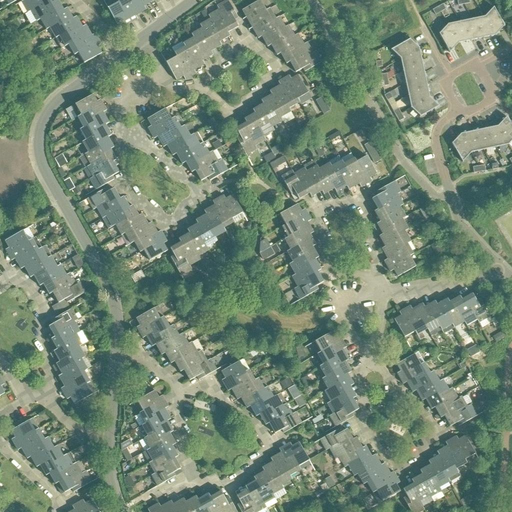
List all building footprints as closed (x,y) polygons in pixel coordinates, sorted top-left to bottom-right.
[(27,14),(31,12),(31,11),(42,5),(38,0),(25,0),(21,3),(27,14)] [(37,22),(40,20),(51,14),(47,7),(54,3),(54,2),(52,0),(38,0),(42,5),(31,11),(31,12),(37,22)] [(118,3),(116,0),(114,0),(105,5),(117,27),(135,17),(131,10),(124,14),(118,3)] [(130,0),(116,0),(118,3),(124,14),(131,10),(135,17),(146,11),(144,7),(140,0),(133,4),(130,0)] [(46,30),(50,28),(49,28),(60,22),(56,15),(63,11),(57,1),(54,2),(54,3),(47,7),(51,14),(40,20),(46,30)] [(217,7),(218,10),(219,10),(225,21),(232,17),(234,21),(238,19),(227,1),(217,7)] [(290,63),(295,73),(303,69),(304,73),(322,63),(316,52),(313,54),(307,43),(303,45),(297,35),(294,37),(288,26),(284,28),(278,18),(275,20),(269,9),(266,11),(260,1),(242,11),(250,25),(252,29),(258,39),(261,37),(267,48),(271,46),(277,56),(280,54),(286,65),(290,63)] [(446,10),(443,5),(437,7),(440,13),(446,10)] [(437,7),(432,10),(435,16),(440,13),(437,7)] [(484,17),(495,36),(499,33),(498,32),(503,27),(503,28),(504,27),(493,8),(492,8),(493,8),(485,17),(484,17)] [(50,28),(56,39),(59,37),(70,31),(66,24),(73,20),(73,19),(67,9),(63,11),(56,15),(60,22),(49,28),(50,28)] [(208,16),(210,20),(216,31),(223,27),(227,34),(228,34),(238,28),(234,21),(232,17),(225,21),(219,10),(218,10),(208,16)] [(61,49),(68,45),(79,39),(75,32),(82,28),(76,17),(73,19),(73,20),(66,24),(70,31),(59,37),(56,39),(61,49)] [(472,19),(483,39),(490,37),(491,38),(494,36),(495,36),(484,17),(472,20),(472,19)] [(483,39),(472,19),(471,20),(472,20),(460,22),(459,22),(471,42),(471,41),(477,40),(478,41),(482,39),(483,39)] [(200,26),(201,29),(202,29),(208,40),(215,36),(219,43),(230,37),(228,34),(227,34),(223,27),(216,31),(210,20),(200,26)] [(448,25),(447,25),(458,44),(459,44),(458,44),(465,42),(466,44),(470,41),(470,42),(471,42),(459,22),(459,23),(448,25)] [(6,25),(0,29),(0,33),(1,36),(10,31),(6,25)] [(447,25),(439,34),(438,34),(449,53),(450,53),(454,50),(453,49),(458,44),(458,45),(458,44),(447,25)] [(74,56),(78,54),(88,48),(85,41),(92,37),(85,26),(82,28),(75,32),(79,39),(68,45),(74,56)] [(191,35),(193,39),(193,38),(199,49),(206,45),(210,53),(211,52),(221,46),(219,43),(215,36),(208,40),(202,29),(201,29),(191,35)] [(78,54),(84,64),(102,54),(92,37),(85,41),(88,48),(78,54)] [(183,44),(185,48),(191,59),(198,55),(202,62),(213,56),(211,52),(210,53),(206,45),(199,49),(193,38),(193,39),(183,44)] [(399,60),(419,49),(419,48),(418,48),(416,44),(415,45),(410,41),(410,40),(390,51),(391,51),(400,59),(399,59),(399,60)] [(174,54),(176,57),(183,68),(190,64),(194,71),(204,65),(202,62),(198,55),(191,59),(185,48),(174,54)] [(419,49),(399,60),(400,60),(402,71),(402,72),(422,61),(422,60),(421,61),(420,54),(421,53),(419,49)] [(176,57),(166,63),(176,81),(194,71),(190,64),(183,68),(176,57)] [(424,73),(422,66),(424,65),(421,62),(422,61),(402,72),(403,72),(405,83),(404,84),(405,84),(424,73)] [(407,97),(427,85),(426,85),(425,79),(426,78),(424,74),(425,73),(424,73),(405,84),(405,85),(405,84),(408,96),(407,96),(407,97)] [(297,76),(280,86),(284,93),(291,89),(297,100),(308,94),(297,76)] [(429,98),(428,91),(429,90),(427,86),(427,85),(407,97),(408,97),(410,108),(410,109),(430,98),(429,97),(429,98)] [(269,92),(271,96),(275,102),(282,98),(289,109),(299,103),(297,100),(291,89),(284,93),(280,86),(269,92)] [(389,93),(384,96),(387,101),(392,98),(389,93)] [(71,107),(77,118),(81,116),(92,110),(96,117),(103,113),(100,109),(96,102),(93,95),(71,107)] [(261,102),(263,105),(267,112),(274,108),(280,119),(291,113),(289,109),(282,98),(275,102),(271,96),(261,102)] [(435,103),(429,98),(430,98),(410,109),(411,109),(419,117),(419,118),(439,107),(438,106),(436,102),(435,103)] [(252,111),(254,114),(258,121),(265,117),(272,128),(282,122),(280,119),(274,108),(267,112),(263,105),(252,111)] [(327,106),(320,110),(323,115),(329,112),(327,106)] [(398,109),(393,112),(396,117),(401,114),(398,109)] [(77,118),(83,128),(83,129),(94,122),(98,129),(105,125),(105,126),(109,124),(103,113),(96,117),(92,110),(81,116),(77,118)] [(147,120),(157,137),(164,133),(160,126),(171,120),(165,110),(147,120)] [(244,120),(246,124),(250,131),(257,127),(263,137),(264,137),(274,131),(272,128),(265,117),(258,121),(254,114),(244,120)] [(401,114),(396,117),(399,122),(404,119),(401,114)] [(511,127),(509,122),(506,117),(505,118),(501,120),(502,122),(497,127),(497,126),(508,146),(508,145),(511,141),(511,127)] [(163,148),(167,146),(166,146),(173,142),(170,135),(180,129),(174,118),(171,120),(160,126),(164,133),(157,137),(163,148)] [(80,130),(86,141),(97,135),(100,142),(107,138),(108,138),(111,136),(105,126),(105,125),(98,129),(94,122),(83,129),(83,128),(80,130)] [(246,124),(235,130),(239,137),(236,138),(246,156),(257,150),(255,147),(265,141),(264,137),(263,137),(257,127),(250,131),(246,124)] [(485,129),(496,149),(496,148),(507,146),(508,146),(497,126),(497,127),(485,129)] [(172,156),(176,154),(183,150),(179,143),(190,137),(184,127),(180,129),(170,135),(173,142),(166,146),(167,146),(172,156)] [(496,149),(485,129),(484,129),(484,130),(478,131),(477,130),(473,132),(473,131),(472,132),(483,151),(484,151),(495,148),(495,149),(496,149)] [(339,132),(328,138),(330,141),(340,136),(339,132)] [(483,151),(472,132),(465,134),(465,132),(461,134),(460,134),(471,154),(471,153),(483,151)] [(452,143),(451,144),(462,163),(463,163),(463,162),(471,154),(460,134),(460,135),(452,144),(452,143)] [(82,143),(88,153),(99,147),(103,154),(110,150),(113,148),(108,138),(107,138),(100,142),(97,135),(86,141),(82,143)] [(182,165),(185,163),(192,159),(188,152),(199,146),(199,145),(193,135),(190,137),(179,143),(183,150),(176,154),(182,165)] [(191,174),(195,172),(194,171),(202,167),(198,160),(209,154),(208,154),(202,143),(199,145),(199,146),(188,152),(192,159),(185,163),(191,174)] [(85,155),(90,165),(91,166),(101,160),(105,167),(112,163),(113,163),(116,161),(110,150),(103,154),(99,147),(88,153),(85,155)] [(380,161),(375,151),(369,155),(374,164),(380,161)] [(194,171),(195,172),(201,182),(208,178),(207,178),(211,176),(207,169),(218,163),(212,152),(208,154),(209,154),(198,160),(202,167),(194,171)] [(366,156),(356,162),(356,163),(362,173),(355,177),(359,184),(376,174),(366,156)] [(64,166),(59,157),(54,160),(59,169),(64,166)] [(354,159),(343,165),(349,176),(342,180),(346,187),(348,191),(359,184),(355,177),(362,173),(356,163),(356,162),(354,159)] [(83,169),(89,180),(93,178),(104,172),(108,179),(111,177),(118,173),(113,163),(112,163),(105,167),(101,160),(91,166),(90,165),(83,169)] [(341,161),(331,167),(331,168),(337,178),(330,182),(334,189),(336,193),(346,187),(342,180),(349,176),(343,165),(341,161)] [(224,173),(218,163),(207,169),(211,176),(207,178),(208,178),(209,181),(224,173)] [(329,164),(319,170),(318,170),(324,181),(317,185),(321,192),(323,195),(334,189),(330,182),(337,178),(331,168),(331,167),(329,164)] [(317,166),(306,172),(306,173),(312,183),(305,187),(309,194),(311,198),(321,192),(317,185),(324,181),(318,170),(319,170),(317,166)] [(295,193),(298,200),(309,194),(305,187),(312,183),(306,173),(306,172),(304,169),(294,175),(300,186),(293,190),(295,193)] [(291,195),(295,193),(293,190),(300,186),(294,175),(292,171),(281,177),(291,195)] [(93,178),(89,180),(96,191),(113,181),(111,177),(108,179),(104,172),(93,178)] [(376,192),(378,196),(379,196),(382,194),(386,201),(397,195),(401,193),(394,182),(376,192)] [(81,192),(78,187),(73,190),(76,195),(81,192)] [(96,209),(102,219),(106,217),(117,211),(113,204),(120,200),(119,200),(114,189),(107,193),(103,195),(107,202),(96,209)] [(93,211),(96,209),(107,202),(103,195),(107,193),(105,190),(87,200),(93,211)] [(372,200),(377,210),(378,210),(384,207),(388,214),(399,207),(403,205),(397,195),(386,201),(382,194),(379,196),(378,196),(372,200)] [(232,195),(214,206),(218,213),(226,209),(232,219),(242,213),(232,195)] [(108,230),(115,226),(126,219),(122,212),(129,208),(123,198),(119,200),(120,200),(113,204),(117,211),(106,217),(102,219),(108,230)] [(279,215),(285,226),(296,220),(300,227),(307,223),(297,205),(279,215)] [(115,226),(121,236),(125,234),(135,228),(131,221),(138,217),(132,206),(129,208),(122,212),(126,219),(115,226)] [(204,212),(206,215),(210,222),(217,218),(223,229),(234,223),(232,219),(226,209),(218,213),(214,206),(204,212)] [(380,223),(387,219),(390,226),(402,220),(405,218),(399,207),(388,214),(384,207),(378,210),(377,210),(374,212),(380,223)] [(419,210),(425,220),(428,218),(423,208),(419,210)] [(127,247),(134,243),(134,242),(145,236),(141,229),(148,225),(142,215),(138,217),(131,221),(135,228),(125,234),(121,236),(127,247)] [(195,221),(197,224),(201,231),(208,227),(215,238),(225,232),(223,229),(217,218),(210,222),(206,215),(195,221)] [(426,221),(431,230),(436,228),(430,218),(426,221)] [(379,229),(382,235),(383,235),(389,231),(393,238),(404,232),(408,230),(402,220),(390,226),(387,219),(380,223),(376,224),(379,229)] [(282,228),(288,238),(298,232),(302,239),(309,235),(309,236),(313,233),(307,223),(300,227),(296,220),(285,226),(282,228)] [(140,253),(143,251),(154,245),(150,238),(157,234),(151,223),(148,225),(141,229),(145,236),(134,242),(134,243),(140,253)] [(187,230),(189,234),(193,241),(200,237),(206,248),(206,247),(217,241),(215,238),(208,227),(201,231),(197,224),(187,230)] [(5,242),(15,259),(22,255),(18,248),(29,242),(23,231),(5,242)] [(379,237),(385,247),(385,248),(391,244),(395,251),(407,244),(407,245),(410,243),(404,232),(393,238),(389,231),(383,235),(382,235),(379,237)] [(284,240),(290,250),(290,251),(301,245),(305,252),(312,248),(315,246),(309,236),(309,235),(302,239),(298,232),(288,238),(284,240)] [(143,251),(149,262),(167,251),(159,237),(157,234),(150,238),(154,245),(143,251)] [(178,240),(180,243),(181,243),(185,250),(192,246),(198,257),(208,251),(206,247),(206,248),(200,237),(193,241),(189,234),(178,240)] [(21,270),(24,268),(31,264),(27,257),(38,251),(38,250),(41,248),(35,238),(29,242),(18,248),(22,255),(15,259),(21,270)] [(259,254),(270,248),(266,240),(260,242),(259,254)] [(438,242),(431,246),(437,256),(444,252),(438,242)] [(170,249),(174,256),(176,260),(183,256),(189,266),(200,260),(198,257),(192,246),(185,250),(181,243),(180,243),(170,249)] [(381,249),(387,260),(394,257),(398,263),(409,257),(413,255),(411,252),(414,250),(410,243),(407,245),(407,244),(395,251),(391,244),(385,248),(385,247),(381,249)] [(286,252),(292,263),(303,257),(307,264),(314,260),(315,260),(318,258),(312,248),(305,252),(301,245),(290,251),(290,250),(286,252)] [(30,278),(34,276),(33,276),(40,272),(36,265),(47,259),(51,257),(45,247),(41,248),(38,250),(38,251),(27,257),(31,264),(24,268),(30,278)] [(270,248),(259,254),(263,261),(274,255),(270,248)] [(174,256),(170,258),(180,276),(191,270),(189,266),(183,256),(176,260),(174,256)] [(39,287),(43,285),(50,281),(46,274),(57,268),(57,267),(51,257),(47,259),(36,265),(40,272),(33,276),(34,276),(39,287)] [(289,265),(295,275),(295,276),(306,269),(310,276),(317,272),(317,273),(321,271),(315,260),(314,260),(307,264),(303,257),(292,263),(289,265)] [(394,257),(387,260),(397,278),(415,268),(409,257),(398,263),(394,257)] [(49,295),(52,293),(59,289),(55,282),(66,276),(60,265),(57,267),(57,268),(46,274),(50,281),(43,285),(49,295)] [(121,273),(123,278),(131,273),(128,269),(121,273)] [(291,277),(297,288),(308,282),(312,289),(316,287),(323,283),(317,273),(317,272),(310,276),(306,269),(295,276),(295,275),(291,277)] [(130,277),(134,284),(145,278),(141,271),(130,277)] [(52,293),(58,304),(65,300),(69,298),(65,291),(76,285),(75,284),(70,274),(66,276),(55,282),(59,289),(52,293)] [(79,282),(75,284),(76,285),(65,291),(69,298),(65,300),(67,303),(85,293),(79,282)] [(297,288),(294,290),(300,301),(318,291),(316,287),(312,289),(308,282),(297,288)] [(472,295),(461,301),(465,308),(458,312),(464,323),(466,326),(476,320),(477,320),(471,310),(478,306),(475,302),(476,302),(472,295)] [(459,297),(449,303),(453,311),(446,315),(452,325),(454,329),(464,323),(458,312),(465,308),(461,301),(459,297)] [(447,300),(436,306),(440,313),(433,317),(439,328),(441,331),(443,335),(454,329),(452,325),(446,315),(453,311),(449,303),(447,300)] [(479,300),(476,302),(475,302),(478,306),(471,310),(477,320),(476,320),(478,324),(489,318),(479,300)] [(435,302),(424,308),(428,315),(421,319),(427,330),(430,337),(441,331),(439,328),(433,317),(440,313),(436,306),(435,302)] [(422,304),(411,311),(415,318),(409,322),(415,333),(414,333),(416,336),(427,330),(421,319),(428,315),(424,308),(422,304)] [(136,319),(146,337),(153,333),(149,326),(160,320),(160,319),(163,317),(157,307),(136,319)] [(53,320),(55,323),(56,324),(59,322),(63,329),(74,322),(78,321),(71,310),(53,320)] [(415,318),(411,311),(394,320),(404,339),(414,333),(415,333),(409,322),(415,318)] [(152,347),(155,345),(162,341),(158,334),(169,328),(163,317),(160,319),(160,320),(149,326),(153,333),(146,337),(152,347)] [(48,327),(54,338),(55,338),(62,334),(65,341),(76,335),(77,335),(80,333),(74,322),(63,329),(59,322),(56,324),(55,323),(48,327)] [(161,356),(165,354),(172,350),(168,343),(179,337),(178,336),(172,326),(169,328),(158,334),(162,341),(155,345),(161,356)] [(314,342),(320,353),(331,347),(335,354),(342,350),(332,332),(314,342)] [(505,338),(502,332),(493,338),(496,343),(505,338)] [(51,340),(57,350),(64,346),(68,353),(79,347),(82,345),(77,335),(76,335),(65,341),(62,334),(55,338),(54,338),(51,340)] [(171,364),(174,362),(181,358),(177,351),(188,345),(182,334),(178,336),(179,337),(168,343),(172,350),(165,354),(171,364)] [(180,373),(183,371),(190,367),(186,360),(197,354),(197,353),(191,343),(188,345),(177,351),(181,358),(174,362),(180,373)] [(53,352),(59,362),(60,363),(66,359),(70,366),(81,359),(81,360),(85,358),(79,347),(68,353),(64,346),(57,350),(53,352)] [(317,355),(323,365),(323,366),(334,359),(338,366),(345,362),(348,360),(342,350),(335,354),(331,347),(320,353),(317,355)] [(183,371),(189,381),(196,377),(200,375),(196,368),(207,362),(201,351),(197,353),(197,354),(186,360),(190,367),(183,371)] [(396,365),(406,383),(413,379),(409,372),(420,366),(420,365),(423,364),(417,353),(396,365)] [(56,364),(62,375),(69,371),(73,378),(84,372),(87,370),(81,360),(81,359),(70,366),(66,359),(60,363),(59,362),(56,364)] [(319,367),(325,378),(336,372),(340,378),(347,374),(347,375),(351,373),(345,362),(338,366),(334,359),(323,366),(323,365),(319,367)] [(210,360),(207,362),(196,368),(200,375),(196,377),(198,381),(216,371),(210,360)] [(280,361),(272,365),(274,370),(282,365),(280,361)] [(221,372),(231,390),(238,386),(234,379),(245,373),(244,373),(239,362),(221,372)] [(412,393),(416,391),(423,387),(419,380),(429,374),(423,364),(420,365),(420,366),(409,372),(413,379),(406,383),(412,393)] [(58,377),(64,388),(71,384),(75,391),(86,384),(86,385),(90,383),(84,372),(73,378),(69,371),(62,375),(58,377)] [(237,400),(240,398),(247,394),(243,387),(254,382),(254,381),(248,371),(244,373),(245,373),(234,379),(238,386),(231,390),(237,400)] [(322,380),(328,390),(339,384),(343,391),(350,387),(353,385),(347,375),(347,374),(340,378),(336,372),(325,378),(322,380)] [(422,402),(425,400),(432,396),(428,389),(439,383),(439,382),(433,372),(429,374),(419,380),(423,387),(416,391),(422,402)] [(246,409),(250,407),(257,403),(253,396),(264,390),(267,388),(263,381),(259,383),(257,379),(254,381),(254,382),(243,387),(247,394),(240,398),(246,409)] [(280,383),(284,390),(291,386),(287,379),(280,383)] [(431,410),(435,408),(434,408),(441,404),(438,397),(448,391),(442,380),(439,382),(439,383),(428,389),(432,396),(425,400),(431,410)] [(71,384),(64,388),(74,405),(96,393),(90,383),(86,385),(86,384),(75,391),(71,384)] [(324,392),(330,402),(330,403),(341,396),(345,403),(352,399),(352,400),(356,398),(350,387),(343,391),(339,384),(328,390),(324,392)] [(256,417),(259,415),(266,411),(262,404),(273,398),(267,388),(264,390),(253,396),(257,403),(250,407),(256,417)] [(440,419),(444,417),(451,413),(447,406),(458,400),(458,399),(452,389),(448,391),(438,397),(441,404),(434,408),(435,408),(440,419)] [(133,403),(139,414),(142,412),(143,412),(153,406),(157,413),(164,409),(154,391),(133,403)] [(280,394),(273,398),(262,404),(266,411),(259,415),(265,426),(269,424),(276,420),(272,413),(282,407),(282,406),(286,404),(280,394)] [(303,394),(297,397),(301,406),(307,403),(303,394)] [(327,404),(332,415),(333,415),(343,409),(347,416),(351,414),(358,410),(352,400),(352,399),(345,403),(341,396),(330,403),(330,402),(327,404)] [(444,417),(450,427),(457,423),(460,421),(456,414),(467,408),(461,397),(458,399),(458,400),(447,406),(451,413),(444,417)] [(269,424),(275,434),(282,430),(281,430),(285,428),(281,421),(292,415),(286,404),(282,406),(282,407),(272,413),(276,420),(269,424)] [(139,414),(145,424),(145,425),(156,418),(160,425),(167,421),(167,422),(170,420),(164,409),(157,413),(153,406),(143,412),(142,412),(139,414)] [(471,406),(467,408),(456,414),(460,421),(457,423),(459,427),(477,417),(471,406)] [(333,415),(332,415),(329,417),(335,428),(353,417),(351,414),(347,416),(343,409),(333,415)] [(295,413),(292,415),(281,421),(285,428),(281,430),(282,430),(283,434),(301,424),(295,413)] [(95,414),(88,418),(91,423),(98,419),(95,414)] [(141,426),(147,437),(158,431),(162,438),(169,434),(173,432),(167,422),(167,421),(160,425),(156,418),(145,425),(145,424),(141,426)] [(19,445),(21,449),(28,445),(24,438),(35,432),(38,430),(32,419),(11,431),(19,445)] [(27,460),(30,458),(30,457),(37,453),(33,446),(44,440),(38,430),(35,432),(24,438),(28,445),(21,449),(27,460)] [(319,440),(325,451),(329,449),(340,443),(336,436),(339,434),(337,430),(319,440)] [(335,460),(338,458),(349,451),(345,444),(352,441),(352,440),(346,430),(339,434),(336,436),(340,443),(329,449),(335,460)] [(144,439),(150,449),(161,443),(165,450),(172,446),(175,445),(169,434),(162,438),(158,431),(147,437),(144,439)] [(465,437),(447,446),(451,453),(458,449),(464,460),(475,454),(465,437)] [(36,468),(40,466),(47,462),(43,455),(53,449),(53,448),(47,438),(44,440),(33,446),(37,453),(30,457),(30,458),(36,468)] [(344,468),(348,466),(347,466),(358,460),(355,453),(361,449),(355,438),(352,440),(352,441),(345,444),(349,451),(338,458),(344,468)] [(130,440),(121,445),(121,452),(126,449),(133,445),(130,440)] [(165,450),(161,443),(150,449),(143,453),(149,464),(152,462),(163,456),(167,463),(174,459),(178,457),(172,446),(165,450)] [(299,443),(281,453),(285,460),(292,456),(298,467),(300,471),(311,465),(299,443)] [(436,452),(438,456),(439,456),(443,463),(449,459),(456,470),(466,464),(464,460),(458,449),(451,453),(447,446),(436,452)] [(46,476),(49,475),(49,474),(56,470),(52,463),(63,457),(57,447),(53,448),(53,449),(43,455),(47,462),(40,466),(46,476)] [(353,477),(357,475),(368,468),(364,461),(371,458),(371,457),(365,447),(361,449),(355,453),(358,460),(347,466),(348,466),(353,477)] [(126,449),(121,452),(124,457),(129,454),(126,449)] [(55,485),(58,483),(65,479),(61,472),(72,466),(72,465),(76,463),(70,453),(63,457),(52,463),(56,470),(49,474),(49,475),(55,485)] [(270,459),(272,463),(276,470),(283,466),(289,477),(290,476),(300,471),(298,467),(292,456),(285,460),(281,453),(270,459)] [(363,485),(366,483),(377,477),(373,470),(380,466),(374,455),(371,457),(371,458),(364,461),(368,468),(357,475),(363,485)] [(149,464),(154,474),(155,474),(165,468),(169,475),(173,473),(180,469),(174,459),(167,463),(163,456),(152,462),(149,464)] [(428,462),(430,465),(434,472),(441,468),(447,479),(458,473),(456,470),(449,459),(443,463),(439,456),(438,456),(428,462)] [(58,483),(64,493),(71,490),(71,489),(75,487),(71,480),(82,474),(85,472),(79,461),(76,463),(72,465),(72,466),(61,472),(65,479),(58,483)] [(262,469),(264,472),(268,479),(275,475),(281,486),(292,480),(290,476),(289,477),(283,466),(276,470),(272,463),(262,469)] [(366,483),(372,494),(376,492),(387,485),(383,478),(390,474),(384,464),(380,466),(373,470),(377,477),(366,483)] [(420,471),(421,475),(422,475),(426,482),(433,478),(439,489),(439,488),(449,483),(447,479),(441,468),(434,472),(430,465),(420,471)] [(155,474),(154,474),(151,476),(157,487),(175,477),(173,473),(169,475),(165,468),(155,474)] [(91,483),(85,472),(82,474),(71,480),(75,487),(71,489),(71,490),(73,493),(91,483)] [(253,478),(255,481),(259,488),(266,485),(272,495),(273,495),(283,489),(281,486),(275,475),(268,479),(264,472),(253,478)] [(376,492),(372,494),(378,504),(400,492),(390,474),(383,478),(387,485),(376,492)] [(411,481),(413,484),(417,491),(424,487),(430,498),(431,498),(430,498),(441,492),(439,488),(439,489),(433,478),(426,482),(422,475),(421,475),(411,481)] [(134,485),(129,476),(124,479),(129,487),(134,485)] [(330,477),(325,480),(329,489),(335,486),(330,477)] [(245,487),(247,491),(251,498),(258,494),(264,504),(275,499),(273,495),(272,495),(266,485),(259,488),(255,481),(245,487)] [(403,490),(406,497),(407,497),(409,500),(416,496),(422,507),(433,501),(431,498),(430,498),(424,487),(417,491),(413,484),(403,490)] [(314,494),(318,500),(325,496),(322,490),(314,494)] [(236,497),(240,504),(241,503),(243,507),(250,503),(254,511),(259,511),(266,508),(264,504),(258,494),(251,498),(247,491),(236,497)] [(220,492),(210,498),(214,505),(207,509),(208,511),(222,511),(219,506),(226,503),(224,499),(220,492)] [(208,494),(197,500),(201,507),(194,511),(208,511),(207,509),(214,505),(210,498),(208,494)] [(407,497),(406,497),(403,499),(410,511),(421,511),(424,511),(422,507),(416,496),(409,500),(407,497)] [(196,497),(185,503),(189,510),(184,511),(194,511),(201,507),(197,500),(196,497)] [(236,511),(228,497),(224,499),(226,503),(219,506),(222,511),(236,511)] [(183,499),(173,505),(172,505),(176,511),(184,511),(189,510),(185,503),(183,499)] [(98,511),(92,500),(74,510),(75,511),(98,511)] [(171,502),(160,508),(162,511),(176,511),(172,505),(173,505),(171,502)] [(241,503),(240,504),(237,506),(240,511),(254,511),(250,503),(243,507),(241,503)]
